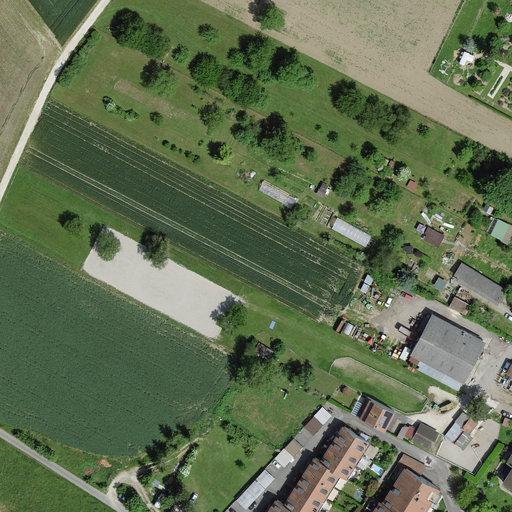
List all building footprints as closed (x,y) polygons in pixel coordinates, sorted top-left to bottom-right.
[(492,207),(487,203),(484,209),(489,212),(492,207)] [(405,215),(422,225),(427,217),(410,207),(405,215)] [(339,217),(334,228),(370,243),(375,232),(339,217)] [(500,220),(494,234),(502,238),(508,223),(500,220)] [(443,244),(448,232),(432,226),(427,238),(443,244)] [(464,259),(455,274),(499,302),(508,287),(464,259)] [(468,313),(475,297),(459,289),(452,305),(468,313)] [(464,380),(485,339),(431,312),(408,352),(464,380)] [(385,428),(394,410),(369,396),(359,414),(385,428)] [(325,404),(307,425),(317,434),(335,413),(325,404)] [(463,426),(470,416),(463,410),(455,420),(463,426)] [(463,426),(469,431),(477,421),(470,416),(463,426)] [(503,423),(510,426),(511,419),(506,417),(503,423)] [(276,495),(263,511),(315,511),(341,472),(346,475),(370,439),(343,422),(320,457),(314,453),(284,500),(276,495)] [(438,431),(421,422),(418,429),(411,425),(406,435),(428,448),(438,431)] [(455,442),(464,449),(473,437),(464,430),(455,442)] [(296,436),(278,456),(287,464),(306,444),(296,436)] [(511,464),(511,465),(503,480),(511,485),(511,450),(506,460),(511,464)] [(424,511),(441,485),(421,472),(426,466),(404,454),(399,462),(404,465),(384,500),(381,498),(371,511),(424,511)] [(268,467),(239,498),(249,507),(278,476),(268,467)]
